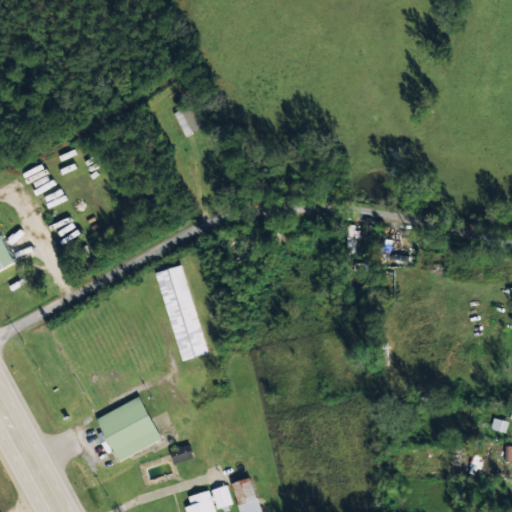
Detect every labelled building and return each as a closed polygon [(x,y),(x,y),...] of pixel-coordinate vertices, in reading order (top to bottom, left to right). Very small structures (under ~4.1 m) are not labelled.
[(173,111),(183,135),(204,126),(194,102),(173,111)] [(0,267),(14,261),(0,232),(0,267)] [(207,352),(182,263),(155,270),(180,359),(207,352)] [(161,438),(139,395),(96,416),(118,459),(161,438)] [(490,428),(506,431),(508,419),(492,417),(490,428)] [(193,457),(190,444),(170,448),(173,461),(193,457)] [(261,511),(250,476),(231,481),(239,511),(261,511)] [(216,511),(215,508),(232,503),(226,484),(209,488),(187,494),(190,503),(184,505),(186,511),(216,511)]
